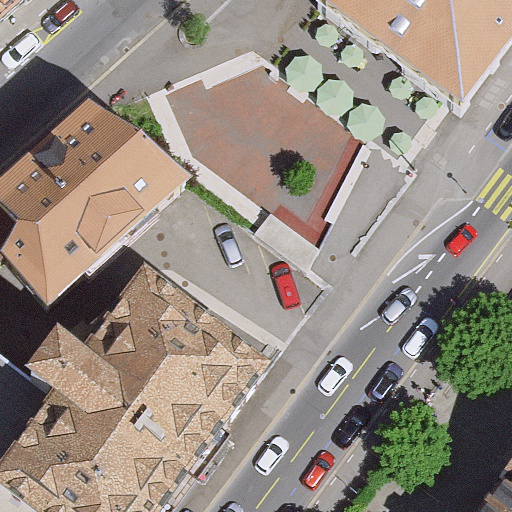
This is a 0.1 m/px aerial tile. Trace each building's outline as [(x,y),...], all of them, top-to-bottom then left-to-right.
[(0,0),(0,22),(25,0),(0,0)] [(511,0),(324,0),(316,11),(375,55),(378,55),(380,52),(391,61),(403,69),(401,72),(401,75),(460,118),(470,106),(470,103),(469,102),(490,74),(491,75),(493,75),(499,66),(499,63),(498,63),(511,44),(511,0)] [(41,166),(0,202),(0,221),(16,239),(2,261),(4,264),(46,313),(185,189),(93,121),(41,166)] [(0,269),(4,264),(2,261),(16,239),(0,221),(0,269)] [(221,433),(263,381),(143,291),(81,373),(56,354),(31,387),(45,398),(0,459),(0,494),(24,511),(161,511),(176,492),(221,433)] [(0,459),(45,398),(31,387),(0,362),(0,459)] [(511,511),(511,480),(501,495),(503,496),(491,511),(511,511)] [(0,511),(24,511),(0,494),(0,511)]
